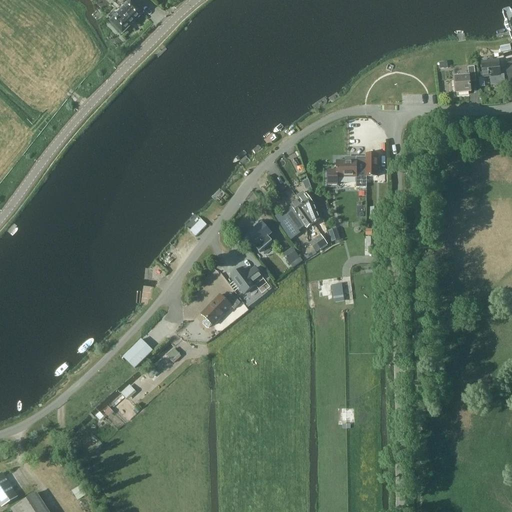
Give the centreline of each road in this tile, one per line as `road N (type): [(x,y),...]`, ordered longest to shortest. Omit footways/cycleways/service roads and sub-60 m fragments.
road 1 (unclassified): [(0,434),(42,412),(120,344),(256,172),(289,142),(329,117),(395,110)]
road 2 (unclassified): [(398,511),(395,110)]
road 3 (tertiary): [(199,0),(68,129),(0,220)]
